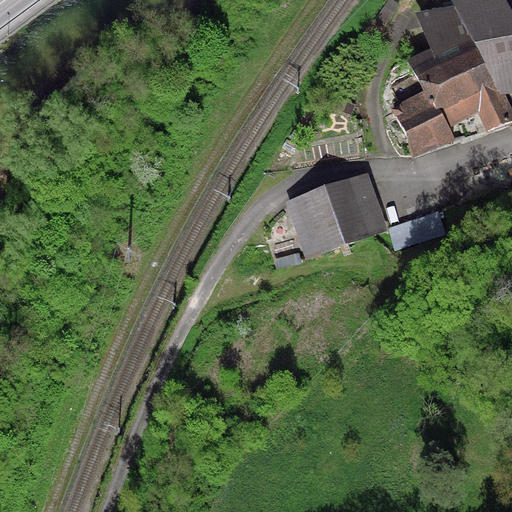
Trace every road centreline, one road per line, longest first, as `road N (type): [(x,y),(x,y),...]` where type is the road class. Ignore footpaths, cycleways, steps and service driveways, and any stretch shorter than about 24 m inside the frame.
road 1 (track): [(273,197),(225,252),(155,380),(107,511)]
road 2 (residential): [(511,142),(430,169),(361,166),(317,176),(273,197)]
